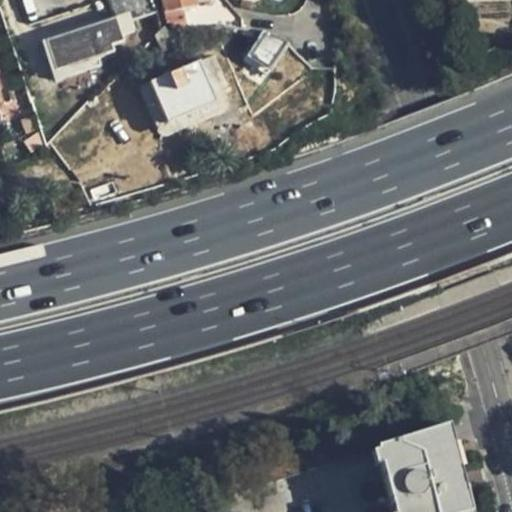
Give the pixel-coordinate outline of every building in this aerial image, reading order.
[(133,19),(155,12),(150,0),(123,0),(123,1),(37,28),(52,73),(141,45),(133,19)] [(160,0),(163,11),(164,13),(166,21),(183,18),(181,9),(196,6),(194,0),(160,0)] [(271,36),(266,34),(252,56),(270,68),(286,45),(271,36)] [(148,40),(135,53),(145,63),(154,54),(148,40)] [(199,61),(149,82),(167,122),(215,103),(199,61)] [(468,511),(443,409),(363,434),(360,426),(204,476),(212,501),(376,449),(392,511),(468,511)]
